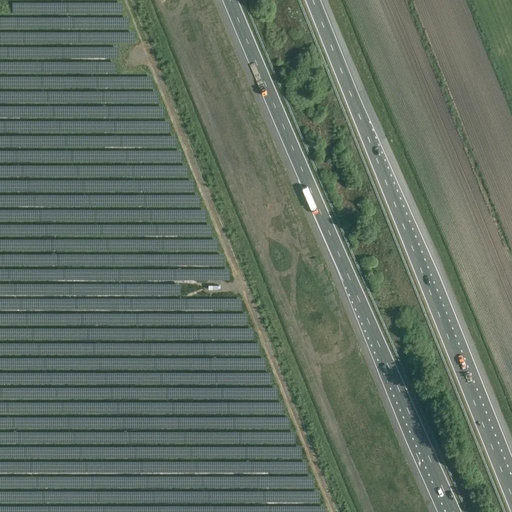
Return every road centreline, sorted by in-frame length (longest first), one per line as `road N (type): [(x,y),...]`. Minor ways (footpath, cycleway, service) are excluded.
road 1 (motorway): [(227,0),(452,511)]
road 2 (motorway): [(511,495),(312,0)]
